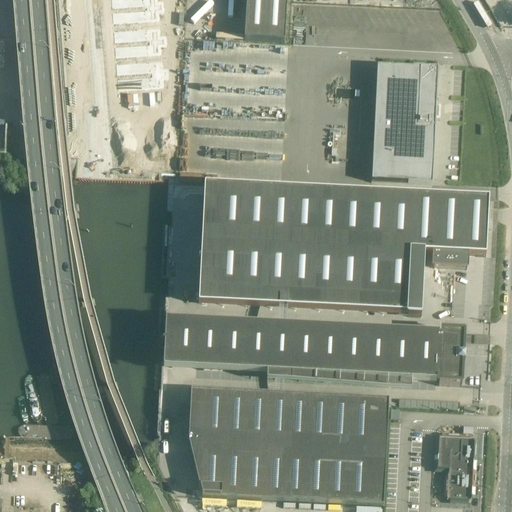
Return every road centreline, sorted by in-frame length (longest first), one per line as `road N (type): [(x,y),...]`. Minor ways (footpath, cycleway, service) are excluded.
road 1 (primary): [(134,511),(90,392),(67,285),(42,0)]
road 2 (primary): [(27,0),(60,334),(118,511)]
road 3 (unclassified): [(504,511),(511,346)]
